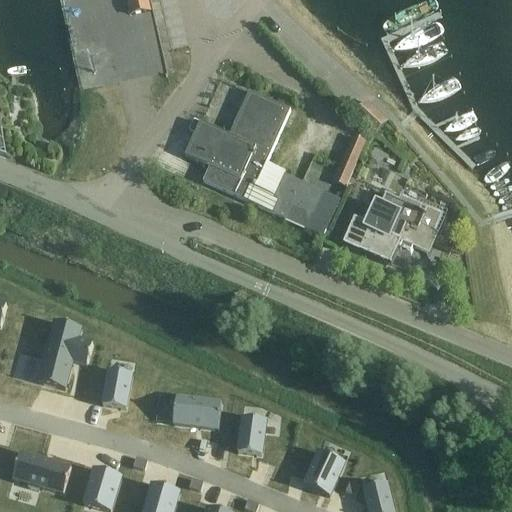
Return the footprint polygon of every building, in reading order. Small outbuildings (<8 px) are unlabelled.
[(190,134),(191,135),(195,136),(185,159),(210,170),(203,185),(243,203),(250,188),(255,191),(290,113),(249,95),(229,138),(200,125),(200,126),(195,123),(190,134)] [(354,119),(373,137),(386,123),(367,105),(354,119)] [(353,140),(333,185),(344,190),(364,145),(353,140)] [(319,142),(311,160),(334,169),(341,152),(319,142)] [(273,199),(255,191),(250,188),(243,203),(285,222),(320,237),(337,202),(323,195),(283,177),(273,199)] [(390,268),(399,250),(405,235),(429,246),(435,234),(434,234),(440,221),(427,216),(420,213),(422,209),(402,200),(400,203),(385,197),(370,230),(354,222),(343,247),(390,268)] [(426,214),(441,221),(448,204),(433,198),(426,214)] [(72,293),(63,310),(81,319),(89,302),(72,293)] [(98,330),(117,338),(125,317),(106,310),(98,330)] [(41,382),(39,387),(43,388),(43,387),(56,390),(56,391),(65,393),(72,365),(86,369),(92,347),(78,344),(81,332),(55,326),(48,352),(45,351),(42,361),(46,362),(44,369),(41,382)] [(108,374),(102,409),(126,413),(132,378),(108,374)] [(284,414),(302,421),(309,403),(291,396),(284,414)] [(177,400),(174,428),(218,433),(221,405),(177,400)] [(242,421),(238,456),(261,459),(266,424),(242,421)] [(66,448),(66,438),(45,439),(45,448),(66,448)] [(309,477),(304,489),(329,500),(344,467),(334,462),(334,463),(322,457),(319,455),(314,467),(310,477),(309,477)] [(21,456),(13,483),(29,488),(28,491),(39,494),(40,491),(64,498),(71,471),(21,456)] [(135,461),(132,470),(143,474),(146,464),(135,461)] [(88,495),(84,508),(87,509),(87,508),(100,511),(99,511),(111,511),(121,480),(94,472),(91,485),(88,495)] [(191,482),(188,492),(199,495),(202,486),(191,482)] [(349,485),(345,495),(353,499),(358,489),(349,485)] [(392,511),(387,487),(363,493),(368,511),(392,511)] [(146,510),(145,511),(174,511),(179,495),(152,488),(149,500),(146,511),(146,510)]
